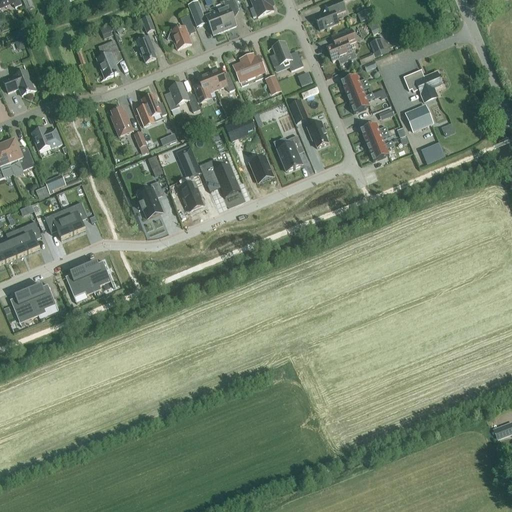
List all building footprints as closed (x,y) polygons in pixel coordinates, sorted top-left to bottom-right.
[(22,7),(18,0),(0,0),(0,8),(12,4),(15,9),(22,7)] [(33,8),(29,0),(21,0),(27,11),(33,8)] [(223,10),(217,13),(225,33),(236,28),(231,16),(239,13),(233,0),(229,0),(220,4),(223,10)] [(273,5),(271,0),(250,0),(254,9),(250,11),(253,19),(257,18),(258,19),(273,13),(270,6),(273,5)] [(345,12),(341,1),(326,7),(329,14),(315,19),(320,32),(338,25),(335,16),(345,12)] [(196,28),(206,24),(197,3),(188,7),(196,28)] [(370,12),(357,18),(360,25),(368,22),(373,20),(370,12)] [(225,33),(217,13),(205,17),(213,37),(225,33)] [(188,37),(195,34),(188,17),(180,21),(184,29),(180,30),(173,27),(167,41),(174,44),(177,52),(191,46),(188,37)] [(155,32),(149,18),(141,21),(147,35),(155,32)] [(376,19),(373,20),(368,22),(372,32),(380,29),(376,19)] [(113,32),(103,37),(105,42),(115,38),(113,32)] [(327,49),(332,63),(338,61),(340,67),(357,60),(354,53),(351,54),(348,46),(356,43),(352,32),(332,39),(334,46),(327,49)] [(155,53),(149,38),(135,44),(141,58),(143,58),(145,65),(156,60),(153,54),(155,53)] [(12,45),(15,53),(26,50),(23,41),(12,45)] [(369,47),(375,61),(389,56),(383,41),(369,47)] [(100,82),(100,83),(119,75),(112,59),(120,56),(114,42),(98,49),(102,58),(97,61),(105,81),(100,82)] [(290,57),(285,44),(272,49),(275,57),(270,59),(274,69),(287,64),(291,73),(303,68),(297,54),(290,57)] [(374,61),(372,56),(359,62),(361,67),(374,61)] [(234,69),(240,83),(264,73),(258,59),(250,62),(249,60),(247,59),(243,61),(242,63),(243,65),(234,69)] [(366,72),(376,67),(374,63),(364,67),(366,72)] [(235,91),(228,74),(223,77),(220,70),(209,75),(216,92),(225,89),(229,93),(235,91)] [(434,91),(442,87),(437,74),(424,79),(421,72),(403,79),(409,93),(412,91),(413,94),(419,91),(424,105),(437,99),(434,91)] [(22,98),(36,92),(33,83),(31,84),(26,73),(14,78),(3,83),(8,95),(19,90),(22,98)] [(216,92),(209,75),(197,79),(200,86),(194,88),(201,105),(207,103),(207,96),(216,92)] [(308,75),(298,79),(302,88),(312,84),(308,75)] [(282,93),(275,77),(265,81),(272,97),(282,93)] [(345,94),(368,85),(366,80),(359,83),(357,77),(341,84),(345,94)] [(370,89),(368,85),(345,94),(349,105),(366,98),(365,98),(363,92),(370,89)] [(169,91),(171,95),(165,97),(171,112),(179,109),(178,107),(188,102),(193,114),(200,112),(194,97),(188,100),(182,86),(169,91)] [(383,91),(378,93),(381,101),(387,99),(383,91)] [(372,95),(365,98),(366,98),(349,105),(353,115),(370,109),(367,103),(374,100),(372,95)] [(146,113),(139,116),(144,129),(152,126),(149,120),(161,116),(162,118),(167,116),(162,105),(158,107),(154,97),(142,102),(146,113)] [(234,108),(237,115),(245,112),(242,105),(234,108)] [(426,108),(405,117),(412,133),(433,125),(426,108)] [(119,139),(133,133),(125,113),(123,114),(121,110),(111,114),(113,118),(111,119),(119,139)] [(203,117),(197,119),(200,126),(206,124),(203,117)] [(249,119),(225,129),(231,143),(248,136),(246,133),(254,130),(249,119)] [(321,124),(307,130),(312,143),(314,142),(317,150),(329,145),(326,138),(327,137),(321,124)] [(364,142),(387,133),(386,129),(379,131),(376,125),(360,132),(364,142)] [(451,126),(442,130),(445,137),(454,133),(451,126)] [(150,128),(143,131),(148,143),(155,140),(150,128)] [(45,130),(32,136),(39,153),(51,148),(52,150),(62,146),(56,132),(47,136),(45,130)] [(389,138),(387,133),(364,142),(368,153),(385,146),(383,140),(389,138)] [(147,147),(141,134),(134,137),(139,151),(140,150),(146,147),(147,147)] [(288,147),(278,151),(287,174),(302,167),(296,151),(302,149),(298,138),(286,143),(288,147)] [(35,168),(28,153),(20,156),(15,142),(12,143),(9,142),(7,143),(5,144),(4,146),(2,147),(13,176),(14,178),(23,176),(22,173),(35,168)] [(392,143),(385,146),(368,153),(373,164),(389,157),(387,151),(394,148),(392,143)] [(0,181),(13,176),(2,147),(0,148),(0,181)] [(421,155),(427,170),(444,163),(438,148),(421,155)] [(188,181),(201,175),(190,149),(177,155),(188,181)] [(264,159),(250,165),(259,185),(273,179),(264,159)] [(200,168),(199,168),(210,195),(211,194),(210,192),(220,188),(225,200),(225,199),(224,197),(239,191),(240,193),(241,193),(229,166),(229,168),(220,172),(218,167),(215,161),(215,162),(200,168)] [(159,168),(152,171),(155,178),(162,175),(159,168)] [(75,170),(67,172),(69,181),(78,179),(75,170)] [(178,193),(187,215),(203,209),(196,193),(203,190),(198,179),(186,184),(188,189),(178,193)] [(53,180),(45,184),(49,194),(57,191),(53,180)] [(152,190),(137,197),(140,205),(138,206),(142,213),(143,212),(147,221),(163,215),(156,199),(164,196),(158,183),(151,186),(152,190)] [(49,197),(45,188),(36,193),(40,202),(49,197)] [(80,205),(63,213),(73,238),(85,232),(80,219),(85,216),(87,221),(88,221),(81,204),(80,204),(80,205)] [(45,219),(44,219),(51,236),(52,236),(50,231),(55,229),(61,243),(73,238),(63,213),(45,220),(45,219)] [(35,224),(17,232),(28,257),(40,251),(34,238),(39,235),(42,240),(35,223),(34,223),(35,224)] [(17,232),(6,236),(8,242),(9,242),(17,261),(28,257),(17,232)] [(0,245),(0,252),(6,266),(17,261),(9,242),(8,242),(0,245)] [(84,269),(84,270),(95,298),(96,297),(94,294),(101,292),(100,288),(111,284),(113,290),(114,290),(103,263),(98,265),(91,268),(93,273),(86,275),(84,269)] [(95,298),(84,270),(83,270),(86,276),(79,278),(77,274),(71,277),(65,279),(76,305),(77,305),(75,299),(85,294),(87,298),(94,295),(95,298)] [(29,292),(28,293),(40,321),(40,320),(39,318),(46,315),(45,311),(55,307),(58,313),(59,313),(48,286),(42,288),(36,291),(38,297),(31,299),(29,292)] [(39,321),(40,321),(28,293),(30,299),(24,301),(22,297),(15,300),(10,302),(21,328),(22,328),(19,322),(30,317),(31,321),(38,318),(39,321)] [(511,435),(511,424),(493,431),(497,442),(511,435)]
